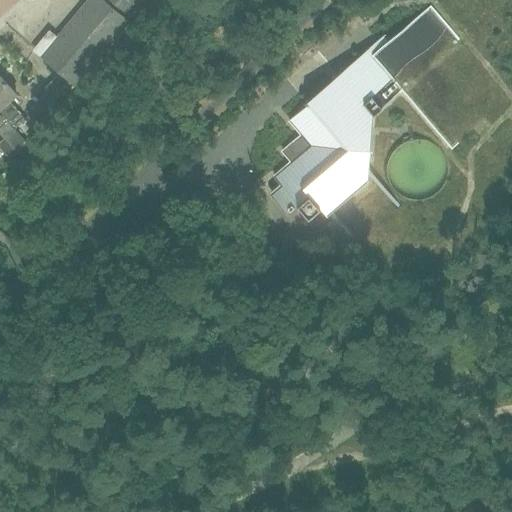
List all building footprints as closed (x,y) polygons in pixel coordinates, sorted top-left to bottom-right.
[(48,35),(35,51),(74,83),(127,19),(104,0),(85,0),(53,39),(48,35)] [(114,0),(130,14),(141,0),(114,0)] [(383,35),(287,116),(300,132),(281,147),(292,159),(272,176),(279,185),(271,192),(287,211),(308,193),(326,214),(367,180),(372,114),(402,89),(452,147),(509,99),(430,5),(388,41),(383,35)] [(43,124),(75,86),(57,71),(43,88),(45,89),(27,111),(43,124)] [(26,119),(21,114),(7,100),(15,92),(0,76),(0,112),(15,129),(26,119)] [(15,129),(0,112),(0,132),(4,137),(0,140),(0,148),(5,154),(11,155),(16,150),(17,152),(27,143),(15,129)] [(387,167),(387,169),(387,171),(387,174),(388,176),(388,178),(389,180),(390,182),(391,184),(392,186),(393,188),(396,191),(398,193),(401,195),(403,196),(407,198),(409,199),(414,200),(418,200),(423,199),(425,199),(427,198),(431,197),(435,195),(438,192),(440,190),(441,189),(443,187),(444,185),(445,183),(446,181),(447,179),(447,177),(448,175),(448,172),(448,170),(448,168),(448,166),(448,164),(447,161),(447,159),(446,157),(445,155),(444,153),(443,151),(441,150),(440,148),(438,147),(436,145),(435,144),(431,142),(427,140),(425,139),(422,139),(418,139),(414,139),(411,139),(409,140),(405,141),(403,142),(399,145),(396,147),(394,149),(392,153),(391,155),(390,157),(388,161),(388,163),(387,165),(387,167)]
